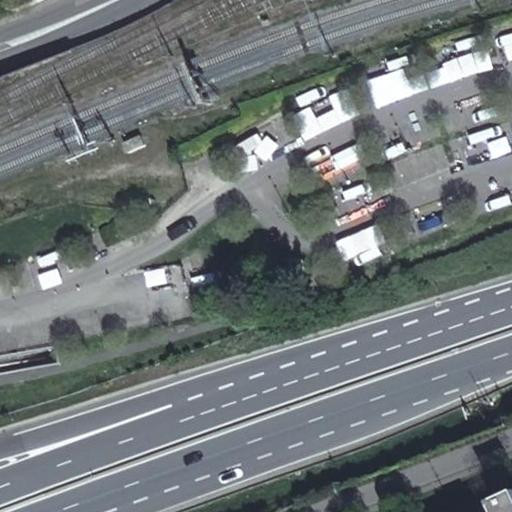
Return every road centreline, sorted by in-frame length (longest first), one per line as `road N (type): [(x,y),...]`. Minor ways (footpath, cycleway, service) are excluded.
road 1 (trunk): [(413,341),(0,491)]
road 2 (trunk): [(413,341),(163,396),(0,447)]
road 3 (trunk): [(64,511),(314,425)]
road 4 (trunk): [(314,425),(511,358)]
road 5 (trunk): [(132,511),(314,425)]
road 6 (unclassified): [(336,511),(511,442)]
road 7 (secondary): [(112,0),(0,47)]
